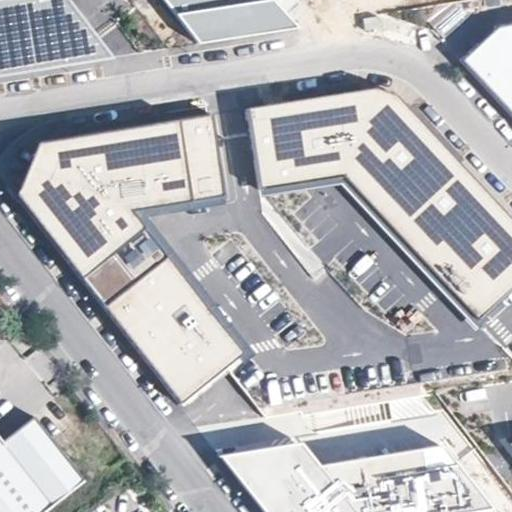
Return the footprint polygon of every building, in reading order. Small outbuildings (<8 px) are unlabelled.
[(0,0),(0,73),(113,54),(79,0),(0,0)] [(263,0),(156,0),(189,42),(286,26),(263,0)] [(165,37),(144,3),(116,20),(137,54),(165,37)] [(511,26),(499,30),(462,62),(511,114),(511,26)] [(253,115),(265,190),(354,181),(485,324),(511,297),(511,221),(405,109),(385,94),(253,115)] [(22,195),(201,424),(258,414),(237,383),(251,355),(151,213),(221,196),(216,119),(44,143),(22,195)] [(0,511),(42,511),(83,480),(33,416),(1,440),(0,438),(0,511)] [(242,453),(218,456),(261,511),(496,511),(446,445),(319,465),(302,442),(242,453)]
